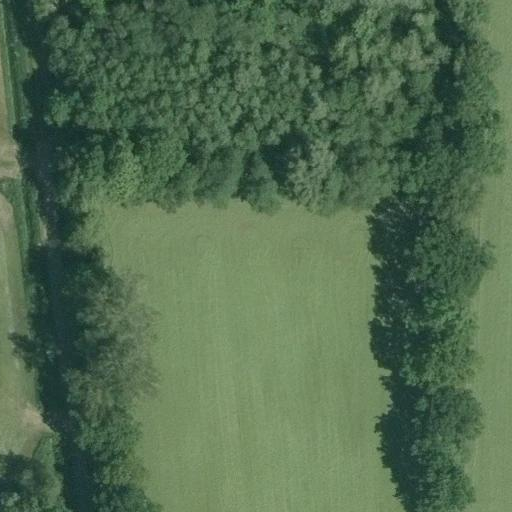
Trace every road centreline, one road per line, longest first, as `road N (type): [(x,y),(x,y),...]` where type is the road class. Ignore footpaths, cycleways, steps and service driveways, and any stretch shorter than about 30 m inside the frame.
road 1 (unclassified): [(89,511),(44,150)]
road 2 (track): [(44,150),(24,0)]
